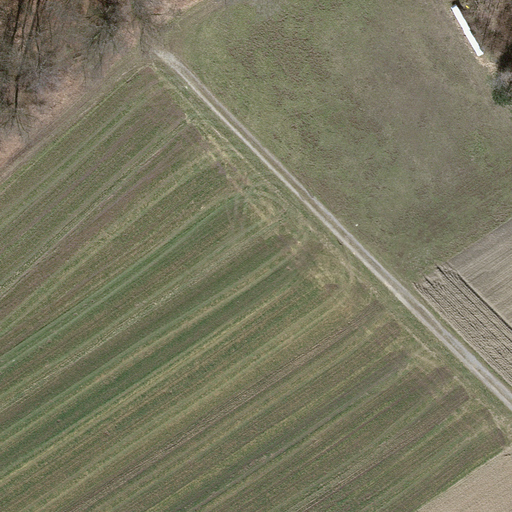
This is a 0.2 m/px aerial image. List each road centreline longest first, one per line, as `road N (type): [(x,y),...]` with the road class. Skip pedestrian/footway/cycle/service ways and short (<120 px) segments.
road 1 (track): [(157,47),(511,397)]
road 2 (track): [(0,186),(157,47)]
